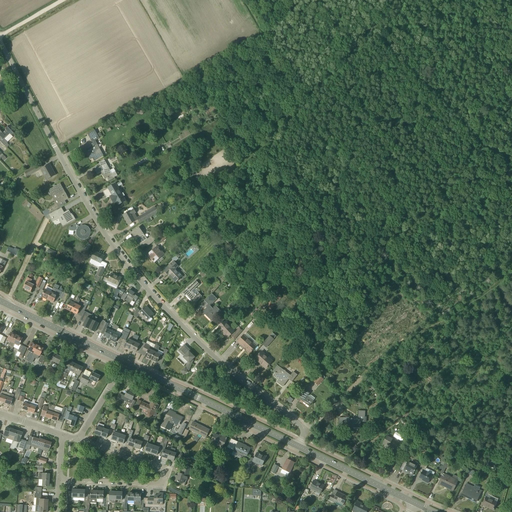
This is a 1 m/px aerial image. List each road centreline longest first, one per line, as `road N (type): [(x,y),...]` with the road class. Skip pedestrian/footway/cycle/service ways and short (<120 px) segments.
road 1 (residential): [(297,446),(301,425),(196,338),(107,236),(0,43)]
road 2 (track): [(511,269),(439,321),(373,261),(433,190),(470,161),(511,103)]
road 3 (track): [(310,91),(259,144),(204,80),(209,68),(265,33)]
road 4 (residential): [(56,479),(162,484),(160,468),(76,439)]
road 5 (tertiary): [(297,446),(125,362)]
road 6 (tertiary): [(125,362),(0,301)]
road 7 (tertiary): [(413,502),(297,446)]
road 8 (track): [(399,0),(310,91)]
